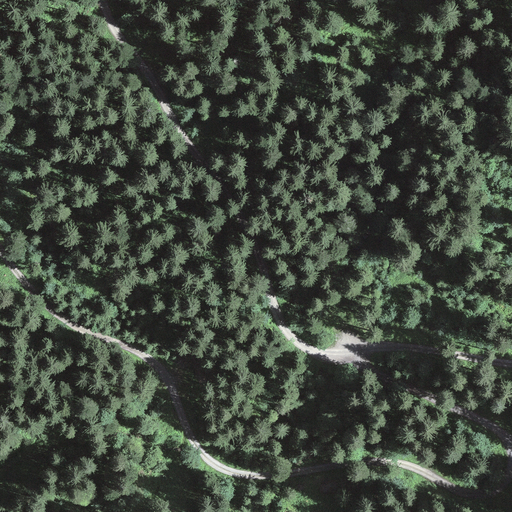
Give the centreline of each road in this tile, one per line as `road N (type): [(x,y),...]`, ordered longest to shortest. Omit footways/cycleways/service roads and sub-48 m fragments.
road 1 (track): [(511,464),(495,488),(475,493),(393,460),(268,474),(227,469),(200,451),(158,369),(132,348),(59,316),(0,247)]
road 2 (track): [(107,0),(182,134),(248,229),(280,323),(307,347),(344,353)]
road 3 (track): [(321,0),(382,43),(511,25)]
road 4 (track): [(344,353),(497,429),(511,445)]
road 5 (track): [(511,363),(401,346),(344,353)]
